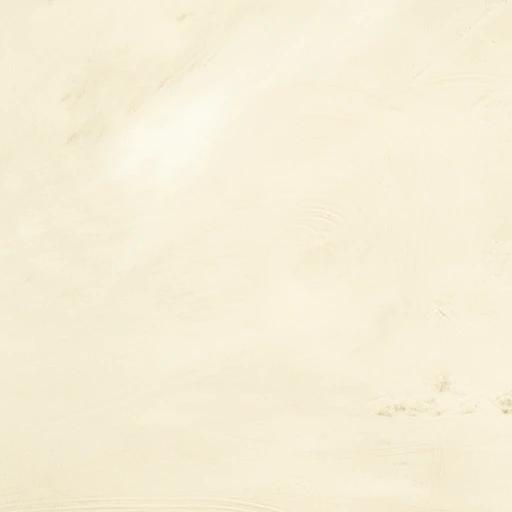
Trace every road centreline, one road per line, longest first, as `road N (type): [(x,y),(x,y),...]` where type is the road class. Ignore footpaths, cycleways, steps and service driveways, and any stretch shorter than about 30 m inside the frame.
road 1 (track): [(0,428),(306,0)]
road 2 (track): [(511,509),(376,490),(243,454),(85,443),(0,456)]
